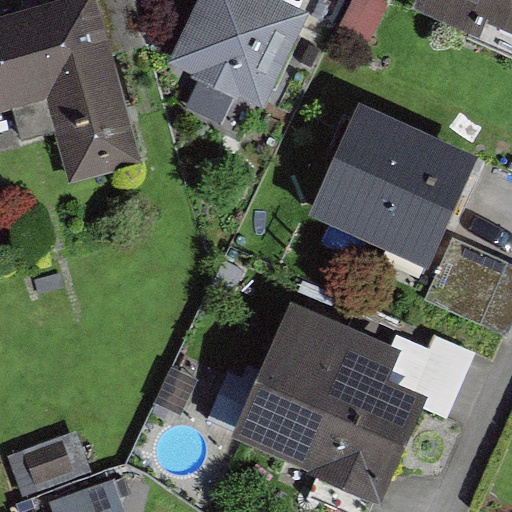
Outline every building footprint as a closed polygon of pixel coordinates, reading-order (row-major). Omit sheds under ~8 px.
[(71,0),(0,20),(0,119),(21,113),(31,148),(63,139),(77,187),(150,166),(119,59),(156,49),(141,0),(71,0)] [(318,19),(278,0),(214,0),(179,73),(200,83),(185,113),(218,129),(231,102),(270,120),(318,19)] [(511,0),(432,0),(425,18),(488,44),(496,26),(511,33),(511,0)] [(485,165),(368,111),(317,221),(434,274),(485,165)] [(400,350),(300,307),(240,446),(313,478),(310,485),(373,511),(391,511),(435,412),(453,420),(481,354),(443,338),(438,350),(405,336),(400,350)] [(76,439),(23,460),(37,495),(90,474),(76,439)]
